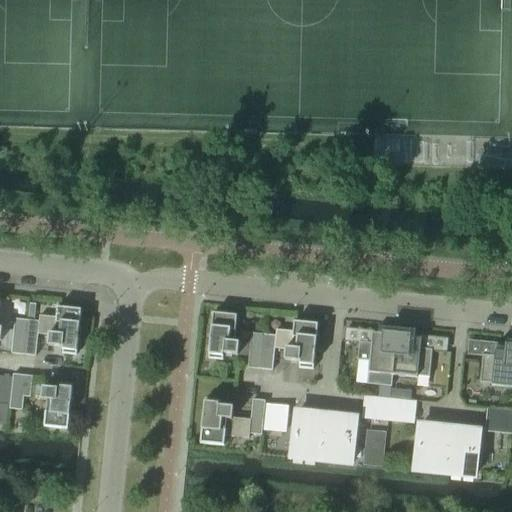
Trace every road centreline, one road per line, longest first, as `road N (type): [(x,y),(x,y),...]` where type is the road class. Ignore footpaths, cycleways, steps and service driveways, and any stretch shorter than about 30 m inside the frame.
road 1 (residential): [(511,317),(159,279),(122,284)]
road 2 (residential): [(108,511),(131,303),(122,284)]
road 3 (residential): [(122,284),(101,274),(0,264)]
